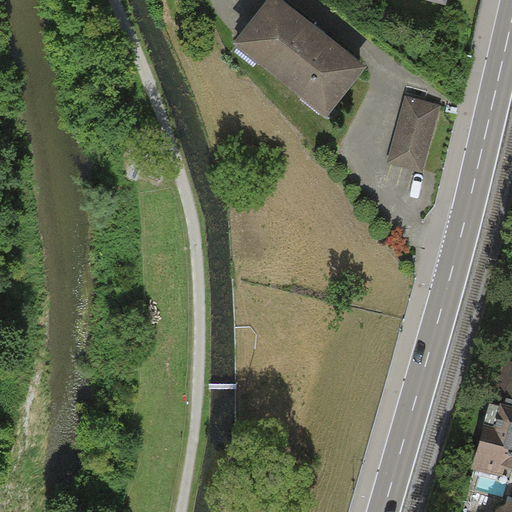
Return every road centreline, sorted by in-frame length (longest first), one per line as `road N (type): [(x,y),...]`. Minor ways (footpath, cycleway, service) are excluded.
road 1 (track): [(113,0),(183,182),(200,308),(198,410),(182,511)]
road 2 (secondary): [(384,511),(511,21)]
